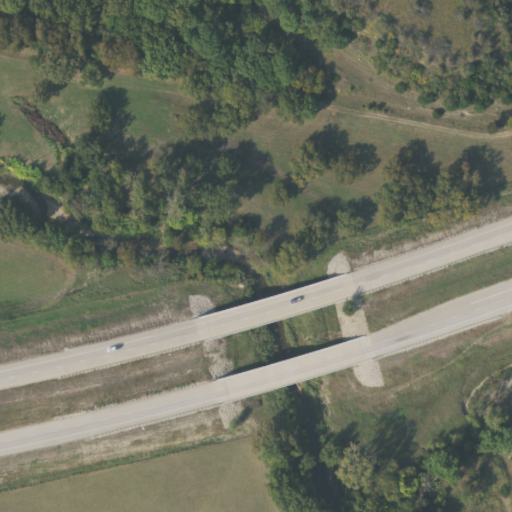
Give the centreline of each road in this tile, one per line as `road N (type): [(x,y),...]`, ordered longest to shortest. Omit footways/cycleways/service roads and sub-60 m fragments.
road 1 (trunk): [(0,443),(220,389)]
road 2 (trunk): [(198,323),(30,368)]
road 3 (trunk): [(511,222),(353,276)]
road 4 (trunk): [(220,389),(375,341)]
road 5 (trunk): [(353,276),(198,323)]
road 6 (trunk): [(375,341),(511,293)]
